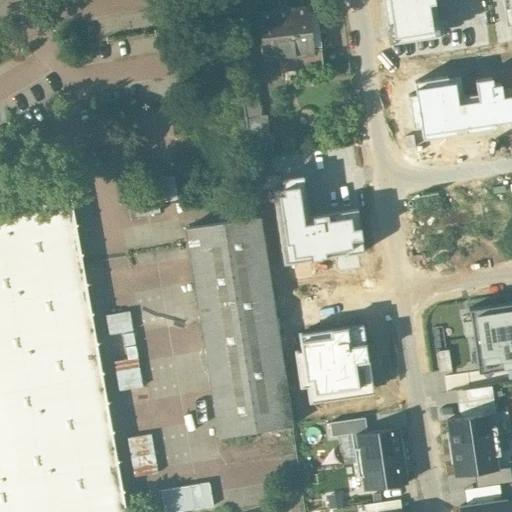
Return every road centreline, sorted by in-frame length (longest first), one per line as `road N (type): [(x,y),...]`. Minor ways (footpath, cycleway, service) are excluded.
road 1 (unknown): [(67,78),(103,218),(189,207)]
road 2 (residential): [(436,511),(403,290)]
road 3 (residential): [(177,322),(394,291)]
road 4 (residential): [(177,322),(207,511)]
road 5 (residential): [(360,0),(381,182)]
road 6 (residential): [(0,348),(177,322)]
road 7 (residential): [(381,182),(511,162)]
